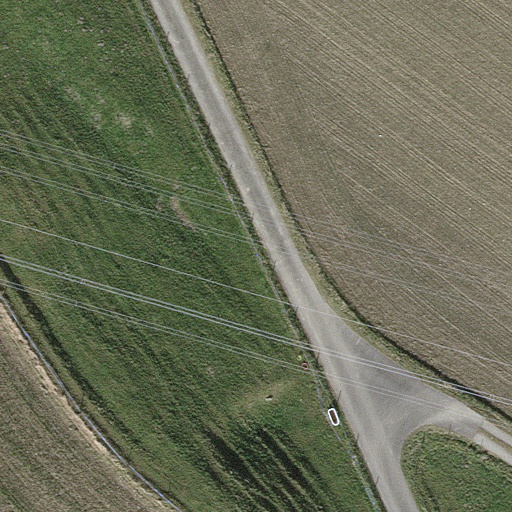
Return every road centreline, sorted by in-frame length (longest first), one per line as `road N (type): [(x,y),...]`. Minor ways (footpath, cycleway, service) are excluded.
road 1 (track): [(411,511),(179,0)]
road 2 (track): [(511,462),(340,349)]
